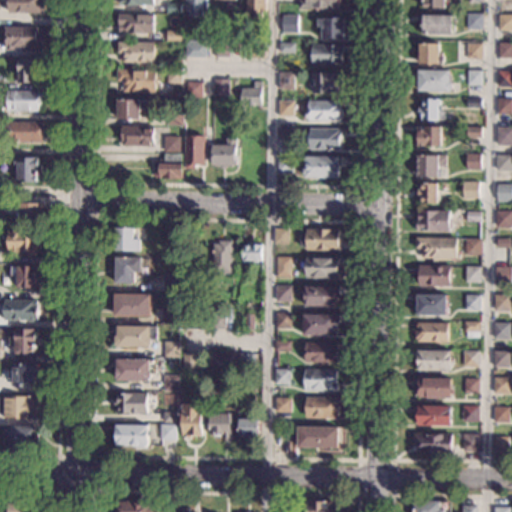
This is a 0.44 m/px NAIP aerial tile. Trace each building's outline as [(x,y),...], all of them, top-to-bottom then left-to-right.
[(44,0),(44,10),(41,10),(41,13),(8,13),(8,0),(44,0)] [(207,0),(207,11),(202,11),(202,17),(190,17),(190,11),(187,11),(187,0),(207,0)] [(267,0),(267,12),(262,12),(262,18),(252,18),(252,12),(247,12),(247,0),(267,0)] [(337,0),(337,9),(298,8),(298,0),(337,0)] [(445,0),(422,0),(422,8),(446,8),(445,0)] [(181,13),(166,13),(166,3),(181,3),(181,13)] [(154,33),(118,33),(119,14),(154,15),(154,33)] [(482,29),(467,29),(467,14),(482,14),(482,29)] [(297,33),(282,33),(282,15),(298,16),(297,33)] [(453,25),(455,27),(455,31),(452,34),(420,34),(420,16),(453,16),(453,25)] [(511,30),(498,30),(498,16),(511,16),(511,30)] [(343,39),(321,38),(321,27),(318,27),(318,19),(343,19),(343,39)] [(38,35),(44,35),(43,48),(14,48),(14,50),(5,50),(6,47),(4,47),(4,27),(38,27),(38,35)] [(181,32),(180,41),(166,41),(167,31),(181,32)] [(205,57),(186,57),(187,41),(205,41),(205,57)] [(264,58),(248,58),(248,41),(264,41),(264,58)] [(154,63),(123,63),(123,54),(117,54),(117,42),(154,42),(154,63)] [(229,57),(214,57),(215,43),(229,43),(229,57)] [(294,44),(294,53),(279,53),(279,43),(294,44)] [(439,64),(419,64),(419,43),(439,44),(439,64)] [(511,58),(498,58),(498,43),(511,43),(511,58)] [(481,59),(467,59),(467,44),(481,44),(481,59)] [(341,65),(311,64),(312,45),(342,45),(341,65)] [(40,73),(37,73),(37,78),(34,78),(34,82),(18,82),(19,59),(40,59),(40,73)] [(182,59),(182,69),(167,69),(167,59),(182,59)] [(155,92),(122,92),(123,82),(117,81),(117,69),(156,70),(155,92)] [(181,84),(167,84),(167,70),(181,70),(181,84)] [(450,82),(452,82),(452,90),(450,90),(450,92),(418,92),(418,70),(450,70),(450,82)] [(482,86),(467,86),(467,70),(482,70),(482,86)] [(511,87),(497,87),(497,71),(511,71),(511,87)] [(294,89),(278,89),(279,72),(294,73),(294,89)] [(334,77),(342,77),(342,94),(312,93),(312,86),(309,86),(309,79),(312,79),(312,73),(334,74),(334,77)] [(228,96),(213,96),(213,80),(228,80),(228,96)] [(261,106),(240,106),(240,88),(252,88),(253,81),(261,81),(261,106)] [(201,98),(187,98),(187,82),(201,82),(201,98)] [(42,98),(40,98),(41,101),(41,107),(39,111),(7,111),(7,90),(42,91),(42,98)] [(481,108),(466,108),(467,98),(481,98),(481,108)] [(437,121),(421,121),(421,116),(418,116),(418,108),(421,108),(421,99),(438,99),(437,121)] [(511,114),(497,114),(497,99),(511,99),(511,114)] [(146,110),(139,110),(139,120),(117,120),(118,100),(146,100),(146,110)] [(293,116),(278,116),(278,100),(293,101),(293,116)] [(340,121),(307,121),(307,119),(304,119),(305,111),(308,111),(308,101),(340,101),(340,121)] [(182,125),(168,125),(168,111),(182,111),(182,125)] [(42,142),(4,142),(4,122),(42,122),(42,142)] [(153,146),(122,145),(122,142),(121,142),(121,126),(154,126),(153,146)] [(441,146),(418,146),(418,130),(424,130),(424,127),(441,127),(441,146)] [(511,146),(496,146),(496,127),(511,127),(511,146)] [(292,128),(292,138),(276,137),(277,128),(292,128)] [(481,128),(481,138),(466,137),(466,128),(481,128)] [(339,150),(309,150),(310,129),(340,129),(339,150)] [(204,165),(194,165),(194,170),(185,170),(185,136),(205,136),(204,165)] [(179,152),(165,152),(165,137),(179,137),(179,152)] [(235,166),(232,166),(232,167),(226,167),(226,169),(219,169),(220,167),(214,167),(214,166),(211,166),(211,145),(226,145),(226,138),(236,138),(235,166)] [(480,154),(480,170),(466,170),(466,153),(480,154)] [(182,179),(159,179),(159,178),(154,178),(154,160),(164,161),(164,154),(182,154),(182,179)] [(446,166),(438,166),(438,177),(417,177),(417,155),(446,155),(446,166)] [(511,171),(496,171),(496,155),(511,155),(511,171)] [(292,173),(277,173),(277,156),(292,156),(293,156),(292,173)] [(338,167),(340,167),(340,179),(304,178),(304,175),(302,174),(302,169),(304,167),(305,156),(339,157),(338,167)] [(38,166),(42,166),(42,174),(39,174),(39,183),(15,182),(15,171),(14,171),(14,166),(14,157),(38,157),(38,166)] [(438,203),(418,203),(418,198),(417,198),(417,189),(419,189),(419,183),(438,183),(438,203)] [(478,199),(462,199),(463,183),(478,183),(478,199)] [(511,202),(496,202),(496,185),(511,185),(511,202)] [(44,225),(18,224),(19,202),(45,203),(44,225)] [(449,231),(418,231),(418,211),(449,211),(449,231)] [(481,222),(466,222),(466,211),(481,212),(481,222)] [(511,228),(495,227),(495,211),(511,211),(511,228)] [(133,235),(137,235),(137,240),(140,240),(140,251),(115,251),(115,228),(133,228),(133,235)] [(178,243),(167,242),(168,228),(178,228),(178,243)] [(287,229),(287,244),(274,244),(274,229),(287,229)] [(338,232),(341,235),(341,241),(339,243),(339,251),(305,250),(305,247),(299,247),(299,235),(306,235),(306,229),(338,230),(338,232)] [(41,251),(36,251),(36,256),(27,256),(27,252),(20,252),(20,254),(13,253),(13,251),(8,251),(8,230),(42,231),(41,251)] [(456,259),(422,259),(422,249),(415,249),(415,238),(456,238),(456,259)] [(481,239),(481,255),(465,255),(465,239),(481,239)] [(510,249),(494,249),(494,239),(510,239),(510,249)] [(232,274),(212,274),(213,244),(218,244),(218,241),(232,241),(232,274)] [(254,245),(262,245),(262,262),(241,262),(241,245),(247,245),(247,242),(254,242),(254,245)] [(291,277),(276,277),(276,257),(291,257),(291,277)] [(140,272),(134,272),(134,283),(116,283),(116,258),(140,258),(140,272)] [(338,278),(305,278),(305,272),(301,272),(298,270),(299,264),(301,261),(306,261),(306,258),(338,258),(338,278)] [(451,286),(418,286),(418,274),(415,274),(415,266),(451,266),(451,286)] [(38,281),(40,281),(40,290),(34,290),(34,289),(23,289),(23,287),(17,287),(17,276),(10,276),(11,267),(38,267),(38,281)] [(480,283),(465,282),(465,267),(480,267),(480,283)] [(511,267),(511,283),(495,282),(495,267),(511,267)] [(178,290),(163,290),(163,275),(178,275),(178,290)] [(291,302),(275,302),(275,286),(291,286),(291,302)] [(340,295),(335,295),(335,307),(302,306),(303,287),(340,287),(340,295)] [(151,317),(114,316),(115,294),(151,295),(151,317)] [(446,315),(417,315),(417,295),(446,295),(446,315)] [(479,310),(465,310),(465,295),(479,295),(479,310)] [(510,311),(493,311),(494,295),(510,295),(510,311)] [(38,320),(35,322),(30,322),(27,321),(4,320),(4,300),(38,300),(38,320)] [(178,324),(162,324),(162,309),(178,309),(178,324)] [(225,329),(211,329),(211,313),(226,314),(225,329)] [(290,329),(275,328),(275,313),(290,313),(290,329)] [(253,329),(244,329),(244,314),(253,314),(253,329)] [(336,336),(303,335),(304,315),(336,315),(336,336)] [(479,338),(465,338),(466,332),(464,332),(464,321),(479,322),(479,338)] [(448,342),(417,342),(417,340),(414,337),(414,331),(416,328),(416,322),(448,322),(448,342)] [(510,340),(493,340),(493,323),(508,323),(510,323),(510,340)] [(157,340),(151,340),(151,345),(150,346),(150,348),(117,347),(117,346),(115,344),(115,336),(117,335),(117,326),(157,327),(157,340)] [(38,340),(41,340),(41,345),(38,345),(38,346),(36,346),(36,354),(15,354),(15,347),(9,347),(9,337),(13,337),(13,332),(15,329),(38,329),(38,340)] [(290,351),(274,351),(275,341),(290,341),(290,351)] [(179,357),(164,357),(164,342),(180,343),(179,357)] [(336,362),(305,362),(305,342),(337,343),(336,362)] [(449,371),(418,371),(418,350),(450,351),(449,371)] [(478,367),(463,367),(463,350),(478,351),(478,367)] [(509,367),(493,367),(493,351),(494,351),(509,352),(509,367)] [(253,371),(238,371),(238,353),(254,353),(253,371)] [(197,368),(183,368),(183,354),(197,354),(197,368)] [(230,373),(211,373),(211,356),(230,356),(230,373)] [(156,374),(151,374),(151,378),(149,379),(149,381),(117,380),(117,368),(115,369),(115,360),(156,361),(156,374)] [(36,371),(38,371),(38,379),(36,379),(36,388),(13,388),(13,379),(8,379),(8,371),(12,371),(12,364),(36,364),(36,371)] [(289,385),(274,384),(275,369),(290,369),(289,385)] [(336,391),(305,390),(305,370),(337,371),(336,391)] [(179,391),(163,391),(164,376),(179,376),(179,391)] [(451,398),(418,398),(419,378),(451,378),(451,398)] [(510,394),(493,394),(493,378),(510,378),(510,394)] [(477,393),(464,393),(464,379),(478,379),(477,393)] [(147,414),(115,414),(115,407),(114,407),(114,400),(117,400),(117,394),(147,394),(147,414)] [(36,414),(30,414),(30,419),(4,419),(4,417),(0,414),(0,398),(4,398),(4,396),(37,396),(36,414)] [(291,413),(275,412),(275,398),(278,398),(291,398),(291,413)] [(338,419),(306,418),(306,398),(307,398),(338,398),(338,419)] [(205,404),(204,437),(181,437),(182,403),(205,404)] [(451,406),(451,427),(417,427),(417,424),(414,424),(414,407),(417,407),(417,405),(451,406)] [(477,422),(462,422),(462,406),(477,406),(477,422)] [(509,407),(509,423),(493,423),(494,407),(509,407)] [(179,422),(163,422),(163,412),(179,413),(179,422)] [(232,415),(231,438),(222,438),(222,435),(210,434),(210,414),(232,415)] [(258,421),(258,436),(252,435),(252,438),(246,438),(246,436),(239,436),(240,420),(258,421)] [(175,440),(160,440),(160,425),(176,425),(175,440)] [(35,452),(6,451),(6,444),(4,444),(4,429),(11,429),(11,426),(35,426),(35,452)] [(147,446),(146,446),(145,448),(140,448),(139,446),(115,446),(115,432),(113,432),(113,426),(148,426),(147,446)] [(337,448),(298,448),(298,428),(338,428),(337,448)] [(451,455),(418,455),(418,445),(413,445),(413,434),(451,434),(451,455)] [(479,451),(463,452),(463,435),(479,435),(479,451)] [(508,454),(493,454),(494,437),(508,437),(508,454)] [(336,511),(333,511),(304,511),(304,501),(336,501),(336,511)] [(152,502),(151,506),(158,508),(158,511),(117,511),(117,502),(152,502)] [(439,509),(444,509),(444,511),(414,511),(414,502),(439,502),(439,509)] [(37,511),(7,511),(7,504),(19,503),(37,504),(37,511)]
